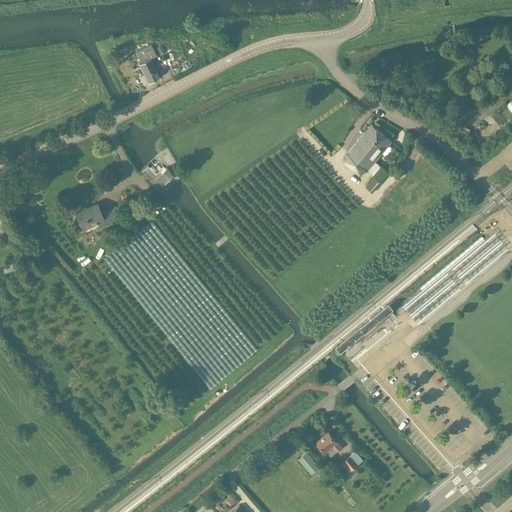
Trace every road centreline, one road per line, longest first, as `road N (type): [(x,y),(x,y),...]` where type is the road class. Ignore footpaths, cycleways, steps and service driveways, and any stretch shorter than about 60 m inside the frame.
road 1 (tertiary): [(0,169),(254,49),(322,38)]
road 2 (unclassified): [(475,176),(427,134),(349,86),(322,38)]
road 3 (unclassified): [(352,378),(511,252)]
road 4 (unclassified): [(352,378),(231,474)]
